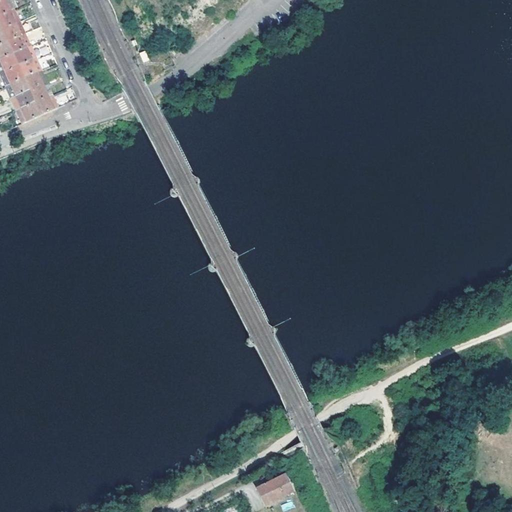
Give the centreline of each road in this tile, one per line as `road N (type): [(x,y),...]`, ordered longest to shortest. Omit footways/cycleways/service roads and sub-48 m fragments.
road 1 (track): [(511,325),(412,369),(156,511)]
road 2 (unclassified): [(263,0),(160,87),(92,111)]
road 3 (residential): [(92,111),(44,0)]
